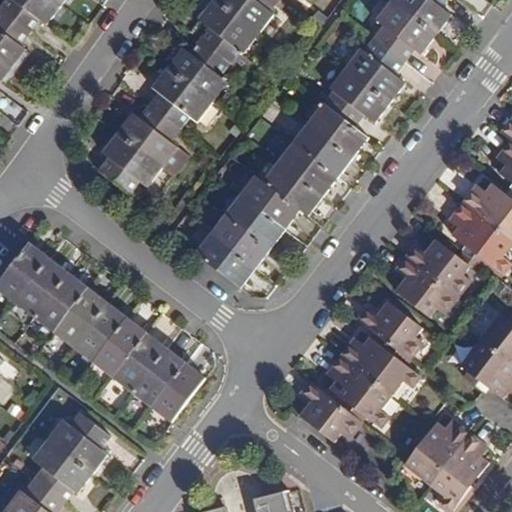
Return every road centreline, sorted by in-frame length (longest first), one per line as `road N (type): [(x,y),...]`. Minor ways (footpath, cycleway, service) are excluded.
road 1 (residential): [(271,356),(511,42)]
road 2 (residential): [(28,177),(271,356)]
road 3 (residential): [(143,0),(52,129),(28,177)]
road 4 (residential): [(234,411),(373,511)]
road 5 (residential): [(157,511),(234,411)]
